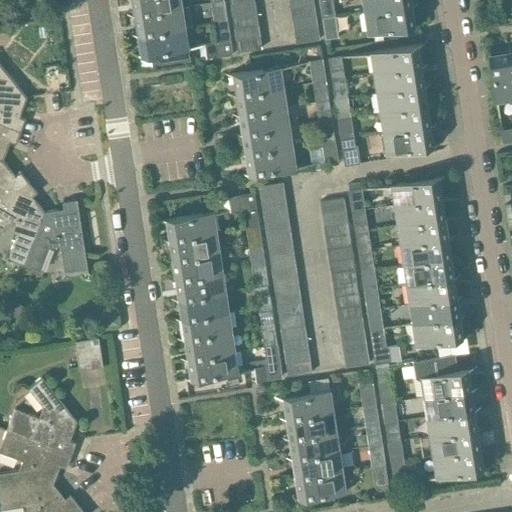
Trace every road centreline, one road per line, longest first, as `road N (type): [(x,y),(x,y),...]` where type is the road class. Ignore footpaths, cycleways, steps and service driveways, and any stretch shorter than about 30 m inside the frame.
road 1 (residential): [(97,0),(174,511)]
road 2 (residential): [(511,399),(449,0)]
